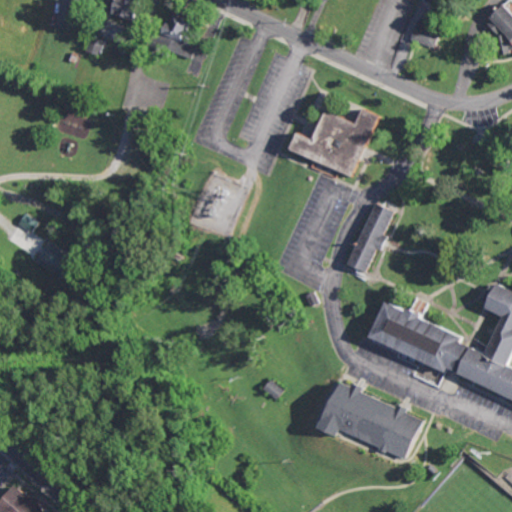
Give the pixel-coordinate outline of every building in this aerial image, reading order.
[(76,0),(72,9),(86,15),(93,0),(76,0)] [(149,0),(147,0),(122,0),(118,12),(142,21),(149,0)] [(203,46),(192,40),(202,21),(186,13),(170,44),(197,58),(203,46)] [(440,48),(447,28),(424,20),(417,40),(440,48)] [(110,40),(97,36),(92,50),(105,55),(110,40)] [(337,110),(325,139),(304,130),(297,149),(360,175),(385,114),(371,108),(366,122),(337,110)] [(403,211),(381,201),(356,263),(376,272),(385,249),(387,250),(403,211)] [(39,232),(46,222),(32,213),(26,224),(39,232)] [(76,259),(55,243),(41,262),(62,278),(76,259)] [(511,391),(511,284),(510,284),(495,290),(491,300),(494,307),(511,313),(511,319),(509,321),(498,348),(436,323),(429,306),(421,310),(400,302),(395,314),(390,316),(381,338),(511,391)] [(271,390),(284,398),(289,390),(276,381),(271,390)] [(332,428),(349,435),(351,430),(418,458),(434,419),(371,392),(374,387),(363,382),(361,386),(352,382),(332,428)] [(59,511),(28,485),(7,510),(9,511),(59,511)]
